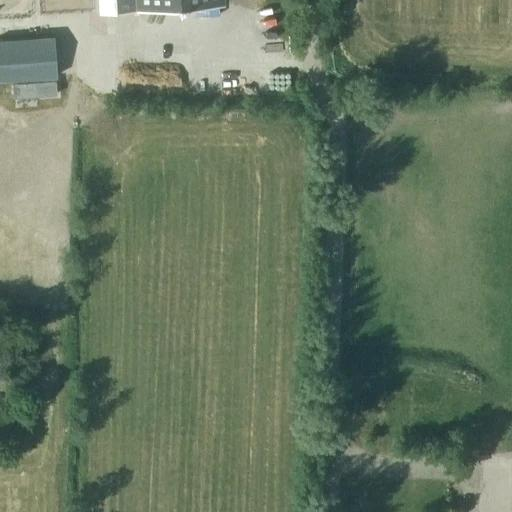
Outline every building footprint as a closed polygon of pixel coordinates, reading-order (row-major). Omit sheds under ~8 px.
[(224,2),(223,0),(97,0),(99,11),(136,8),(224,2)] [(0,79),(57,75),(54,35),(0,38),(0,79)] [(0,345),(21,346),(21,329),(0,328),(0,345)] [(511,419),(495,419),(495,437),(501,437),(511,436),(511,419)] [(511,436),(501,437),(500,457),(511,456),(511,436)]
